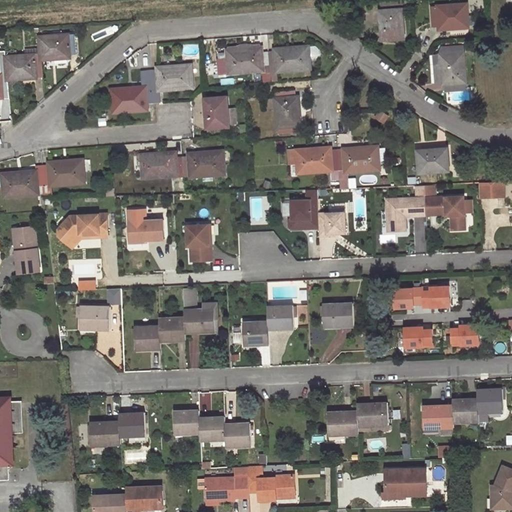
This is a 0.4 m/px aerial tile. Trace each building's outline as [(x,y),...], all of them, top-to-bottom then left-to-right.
[(400,0),(381,1),(382,11),(403,9),(412,9),(411,0),(400,0)] [(468,4),(431,6),(433,27),(439,26),(440,29),(469,27),(468,4)] [(403,9),(382,11),(384,40),(405,38),(403,9)] [(1,75),(0,75),(0,98),(4,98),(3,95),(10,95),(8,80),(37,77),(37,75),(44,74),(43,60),(71,58),(71,55),(77,54),(75,34),(40,37),(40,47),(25,49),(25,55),(0,57),(1,75)] [(262,48),(228,51),(229,61),(230,73),(263,71),(264,83),(278,81),(278,72),(310,69),(309,59),(317,59),(319,56),(319,49),(316,46),(275,49),(275,51),(262,53),(262,48)] [(463,46),(443,48),(444,55),(442,55),(444,84),(446,84),(447,90),(467,89),(463,46)] [(230,73),(229,61),(221,61),(221,64),(219,64),(220,72),(222,71),(222,74),(230,73)] [(146,87),(112,89),(114,113),(148,110),(148,103),(162,102),(161,90),(194,87),(192,65),(157,68),(158,70),(146,71),(146,87)] [(295,90),(275,92),(278,134),(299,132),(298,126),(301,125),(299,97),(296,97),(295,90)] [(227,97),(206,99),(208,128),(229,126),(227,97)] [(448,149),(419,151),(421,172),(449,170),(448,149)] [(176,152),(142,155),(144,178),(178,175),(178,178),(225,175),(223,152),(190,154),(190,157),(176,158),(176,152)] [(37,171),(3,174),(5,197),(45,193),(45,186),(85,183),(83,160),(50,162),(50,165),(36,166),(37,171)] [(505,181),(479,183),(480,197),(505,196),(505,181)] [(105,187),(105,197),(115,196),(115,186),(105,187)] [(464,196),(426,198),(426,215),(447,214),(447,215),(451,215),(452,230),(466,229),(464,196)] [(426,215),(426,198),(387,199),(388,233),(406,232),(405,217),(426,216),(426,215)] [(318,215),(318,210),(311,210),(310,201),(292,202),(293,220),(289,220),(290,228),(291,230),(319,229),(318,215)] [(345,213),(318,215),(319,229),(319,237),(335,236),(335,234),(345,233),(345,213)] [(71,217),(59,230),(59,236),(69,245),(77,235),(85,234),(90,238),(108,237),(107,214),(80,216),(71,217)] [(146,220),(129,221),(130,244),(147,243),(147,241),(165,240),(164,221),(146,222),(146,220)] [(211,225),(187,226),(188,246),(191,246),(191,261),(212,260),(211,225)] [(39,269),(34,227),(16,229),(19,249),(15,249),(18,272),(39,269)] [(77,235),(69,245),(73,248),(81,238),(90,238),(85,234),(77,235)] [(396,308),(454,305),(453,283),(395,285),(396,308)] [(122,303),(122,288),(108,288),(108,303),(122,303)] [(184,291),(186,317),(186,333),(216,332),(216,308),(196,309),(196,291),(184,291)] [(354,303),(324,304),(325,327),(355,326),(354,303)] [(112,306),(82,305),(81,328),(111,329),(112,306)] [(295,328),(294,305),(269,306),(270,321),(270,329),(295,328)] [(161,326),(161,341),(186,340),(186,333),(186,317),(161,318),(161,326)] [(270,321),(244,322),(245,345),(271,344),(270,329),(270,321)] [(483,345),(482,322),(452,323),(453,346),(483,345)] [(435,347),(435,325),(406,325),(406,347),(435,347)] [(161,326),(136,326),(137,350),(162,349),(161,341),(161,326)] [(505,411),(503,388),(478,389),(479,398),(479,412),(505,411)] [(0,476),(10,476),(10,462),(13,462),(12,433),(21,432),(20,400),(10,401),(10,398),(0,398),(0,476)] [(479,412),(479,398),(453,399),(453,404),(454,422),(479,421),(479,412)] [(389,425),(388,402),(358,403),(358,411),(358,426),(389,425)] [(453,404),(423,405),(424,428),(454,427),(454,422),(453,404)] [(200,410),(175,411),(176,434),(201,433),(200,417),(200,410)] [(358,411),(328,412),(329,435),(359,434),(358,426),(358,411)] [(147,435),(146,412),(120,413),(120,421),(121,436),(147,435)] [(226,423),(226,416),(200,417),(201,433),(201,440),(227,439),(226,423)] [(120,421),(91,422),(92,445),(121,444),(121,436),(120,421)] [(252,446),(252,422),(226,423),(227,439),(227,447),(252,446)] [(276,477),(276,480),(264,480),(263,466),(250,466),(250,478),(251,494),(262,494),(262,501),(278,500),(278,499),(278,495),(296,495),(295,476),(276,477)] [(511,469),(503,466),(495,485),(491,485),(491,498),(497,498),(497,509),(511,508),(511,469)] [(426,469),(386,470),(387,492),(406,492),(406,495),(427,494),(426,469)] [(250,478),(207,479),(208,501),(238,500),(238,498),(251,498),(251,494),(250,478)] [(164,490),(156,486),(128,487),(128,494),(129,509),(138,509),(144,509),(165,508),(164,490)] [(128,494),(97,495),(96,511),(129,511),(129,509),(128,494)]
